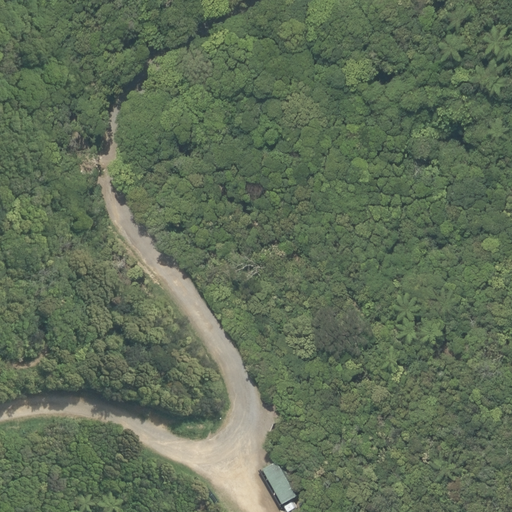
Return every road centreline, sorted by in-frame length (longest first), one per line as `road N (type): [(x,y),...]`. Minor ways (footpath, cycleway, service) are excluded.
road 1 (track): [(223,456),(241,430),(243,395),(222,348),(141,238),(116,184),(126,89),(159,51),(246,0)]
road 2 (track): [(0,415),(45,402),(132,423),(189,455),(223,456)]
